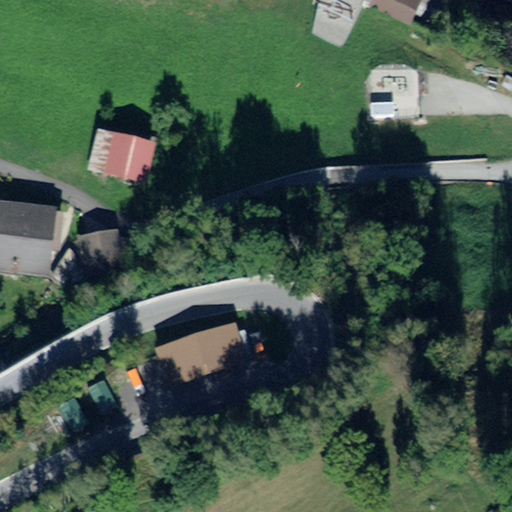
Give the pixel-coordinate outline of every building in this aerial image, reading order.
[(327,0),(324,16),(350,26),(361,0),(327,0)] [(156,142),(97,127),(85,175),(143,190),(156,142)] [(55,212),(0,208),(0,269),(51,273),(55,212)] [(110,235),(79,240),(84,269),(115,263),(110,235)] [(212,375),(196,336),(132,361),(147,400),(212,375)]
